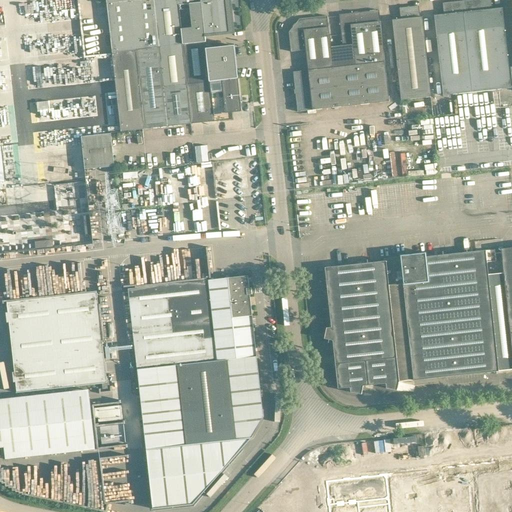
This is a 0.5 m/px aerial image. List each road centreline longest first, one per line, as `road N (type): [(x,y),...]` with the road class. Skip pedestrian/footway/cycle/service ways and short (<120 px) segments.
road 1 (unclassified): [(313,413),(299,387),(259,0)]
road 2 (unclassified): [(313,413),(331,422),(511,408)]
road 3 (unclassified): [(227,511),(313,413)]
